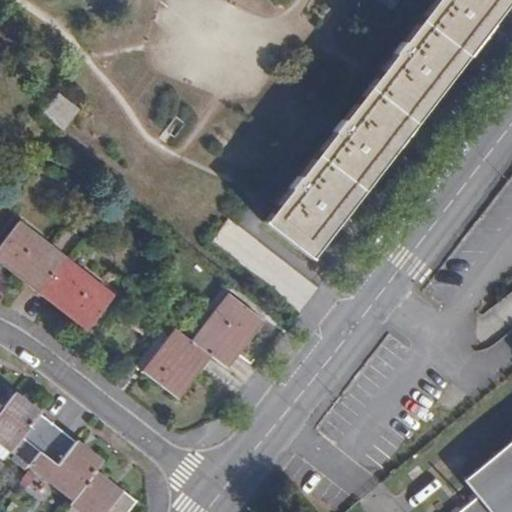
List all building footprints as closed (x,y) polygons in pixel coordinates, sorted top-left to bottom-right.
[(511,0),(436,0),(261,225),(307,263),(511,0)] [(110,296),(16,222),(0,242),(0,261),(84,328),(110,296)] [(173,331),(142,370),(175,397),(208,357),(221,368),(259,321),(226,295),(187,343),(173,331)] [(0,409),(0,444),(12,454),(22,441),(41,455),(31,468),(74,501),(70,505),(78,511),(128,511),(138,500),(124,489),(122,491),(96,471),(103,463),(13,393),(0,410),(0,409)] [(511,511),(511,444),(469,479),(480,492),(454,511),(511,511)]
